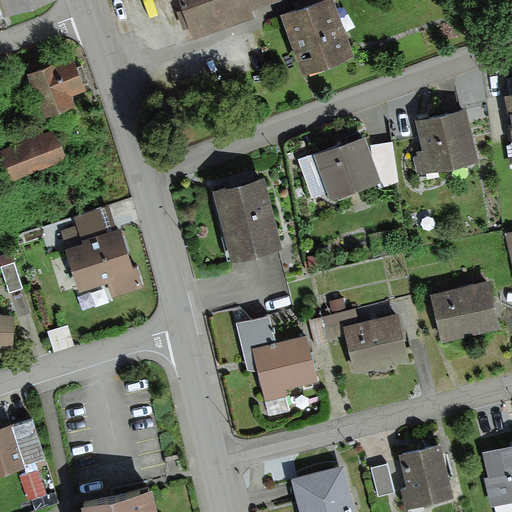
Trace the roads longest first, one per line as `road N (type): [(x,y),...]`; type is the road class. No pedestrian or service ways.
road 1 (residential): [(144,175),(511,41)]
road 2 (residential): [(511,384),(218,462)]
road 3 (residential): [(187,327),(0,384)]
road 4 (residential): [(87,12),(144,175)]
road 5 (residential): [(144,175),(187,327)]
road 6 (residential): [(187,327),(218,462)]
